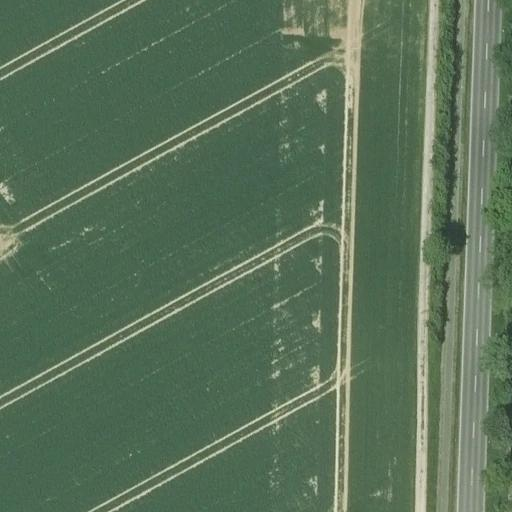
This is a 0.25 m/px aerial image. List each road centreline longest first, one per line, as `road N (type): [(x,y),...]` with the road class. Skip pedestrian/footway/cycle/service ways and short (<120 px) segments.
road 1 (secondary): [(469,511),(487,0)]
road 2 (track): [(418,511),(435,0)]
